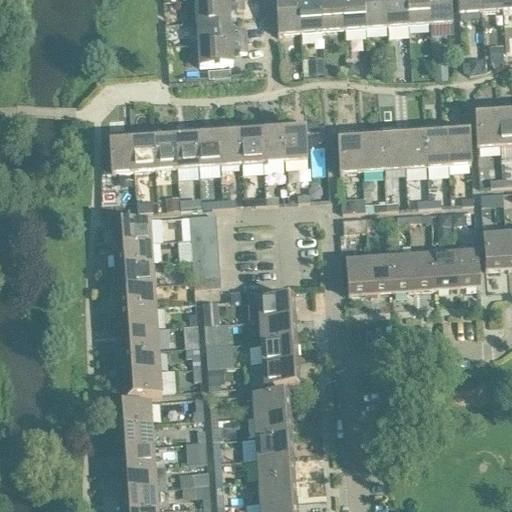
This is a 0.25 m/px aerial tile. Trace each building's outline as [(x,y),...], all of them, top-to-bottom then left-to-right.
[(277,39),(300,37),(297,0),(285,0),(286,5),(275,6),(277,39)] [(309,4),(309,0),(297,0),(300,37),(321,36),(319,3),(309,4)] [(321,36),(343,34),(340,0),(328,0),(329,2),(319,3),(321,36)] [(354,0),(353,0),(352,0),(340,0),(343,34),(364,33),(362,0),(354,0)] [(362,0),(364,33),(387,31),(384,0),(362,0)] [(384,0),(387,31),(408,30),(405,0),(384,0)] [(405,0),(408,30),(430,28),(427,0),(405,0)] [(427,0),(430,28),(452,27),(449,0),(427,0)] [(456,0),(458,17),(481,15),(479,0),(456,0)] [(479,0),(481,15),(503,14),(501,0),(479,0)] [(511,0),(501,0),(503,14),(511,13),(511,0)] [(196,26),(229,24),(228,14),(243,13),(242,2),(195,5),(196,26)] [(230,34),(229,24),(196,26),(198,48),(245,45),(245,33),(230,34)] [(199,71),(232,68),(232,58),(246,56),(245,45),(198,48),(199,71)] [(309,79),(324,77),(323,61),(308,62),(309,79)] [(229,73),(213,75),(213,83),(229,82),(229,73)] [(499,151),(511,149),(511,114),(496,116),(499,151)] [(476,152),(499,151),(496,116),(474,118),(475,137),(476,152)] [(303,129),(281,131),(284,165),(286,165),(306,164),(304,137),(304,134),(304,129),(303,129)] [(262,167),(284,165),(281,131),(260,132),(262,167)] [(241,169),(262,167),(260,132),(238,133),(241,169)] [(219,170),(241,169),(238,133),(217,135),(219,170)] [(448,170),(470,169),(468,134),(445,135),(448,170)] [(198,172),(219,170),(217,135),(195,136),(198,172)] [(426,172),(448,170),(445,135),(424,137),(426,172)] [(176,173),(198,172),(195,136),(174,137),(176,173)] [(109,142),(109,137),(108,137),(111,178),(133,176),(131,140),(109,142)] [(155,175),(176,173),(174,137),(152,139),(155,175)] [(405,173),(426,172),(424,137),(402,138),(405,173)] [(383,175),(405,173),(402,138),(381,140),(383,175)] [(133,176),(155,175),(152,139),(131,140),(133,176)] [(362,176),(383,175),(381,140),(359,141),(362,176)] [(339,178),(362,176),(359,141),(337,143),(339,178)] [(236,171),(237,184),(253,183),(252,170),(236,171)] [(511,183),(501,184),(502,191),(511,190),(511,183)] [(501,184),(495,184),(495,185),(489,185),(490,192),(502,191),(501,184)] [(297,207),(309,206),(309,199),(297,200),(297,207)] [(168,216),(180,215),(179,208),(180,208),(180,204),(179,201),(167,202),(168,216)] [(180,208),(179,208),(180,215),(192,214),(191,207),(191,203),(180,204),(180,208)] [(342,219),(364,217),(364,209),(364,203),(361,203),(341,205),(342,219)] [(136,208),(137,218),(152,217),(151,206),(136,208)] [(386,215),(397,214),(397,208),(397,207),(385,208),(386,215)] [(364,217),(365,217),(374,216),(386,215),(385,208),(364,209),(364,217)] [(408,228),(420,227),(431,226),(430,219),(408,221),(408,228)] [(190,234),(216,233),(215,220),(189,222),(190,234)] [(161,246),(159,224),(108,227),(109,229),(114,228),(116,250),(151,247),(161,246)] [(366,237),(365,231),(365,224),(362,224),(342,225),(343,239),(366,237)] [(191,246),(217,244),(216,233),(190,234),(190,245),(191,246)] [(485,275),(507,273),(505,238),(482,240),(485,275)] [(191,258),(217,256),(217,244),(191,246),(191,258)] [(454,258),(456,293),(479,291),(476,256),(476,246),(466,247),(467,257),(454,258)] [(117,271),(152,268),(151,247),(116,250),(117,271)] [(192,270),(218,268),(217,256),(191,258),(192,270)] [(435,294),(456,293),(454,258),(432,259),(435,294)] [(413,296),(435,294),(432,259),(411,261),(413,296)] [(392,297),(413,296),(411,261),(389,262),(392,297)] [(370,299),(392,297),(389,262),(368,264),(370,299)] [(348,300),(370,299),(368,264),(345,265),(348,300)] [(119,293),(154,290),(152,268),(117,271),(119,293)] [(193,281),(219,279),(218,268),(192,270),(193,281)] [(194,294),(220,292),(219,279),(193,281),(194,294)] [(120,314),(155,311),(154,290),(119,293),(120,314)] [(249,327),(258,326),(293,324),(292,301),(273,302),(273,295),(247,297),(249,327)] [(204,331),(219,330),(218,306),(202,307),(204,331)] [(122,336),(157,333),(155,311),(120,314),(122,336)] [(260,348),(295,345),(293,324),(258,326),(260,348)] [(191,352),(198,352),(196,330),(190,331),(191,352)] [(123,357),(158,354),(157,333),(122,336),(123,357)] [(261,369),(296,367),(295,345),(260,348),(261,369)] [(193,374),(199,374),(198,352),(191,352),(193,374)] [(125,379),(160,376),(158,354),(123,357),(125,379)] [(263,392),(298,389),(296,367),(261,369),(263,392)] [(121,401),(146,400),(162,399),(160,376),(125,379),(127,400),(121,400),(121,401)] [(253,422),(288,419),(286,397),(251,400),(253,422)] [(195,416),(202,415),(201,403),(194,403),(195,416)] [(152,429),(150,407),(109,409),(109,411),(115,411),(116,432),(152,429)] [(254,444),(290,441),(288,419),(253,422),(254,444)] [(218,432),(217,425),(210,425),(212,446),(223,446),(222,431),(218,432)] [(118,453),(153,451),(152,429),(116,432),(118,453)] [(256,465),(291,463),(290,441),(254,444),(256,465)] [(119,475),(154,472),(153,451),(118,453),(119,475)] [(258,487),(293,484),(291,463),(256,465),(258,487)] [(165,472),(154,472),(119,475),(121,496),(156,494),(166,493),(165,472)] [(194,491),(208,490),(207,479),(193,480),(194,491)] [(259,508),(294,506),(293,484),(258,487),(259,508)] [(209,511),(209,502),(208,490),(194,491),(195,503),(202,503),(202,511),(209,511)] [(121,511),(157,511),(156,494),(121,496),(121,511)]
